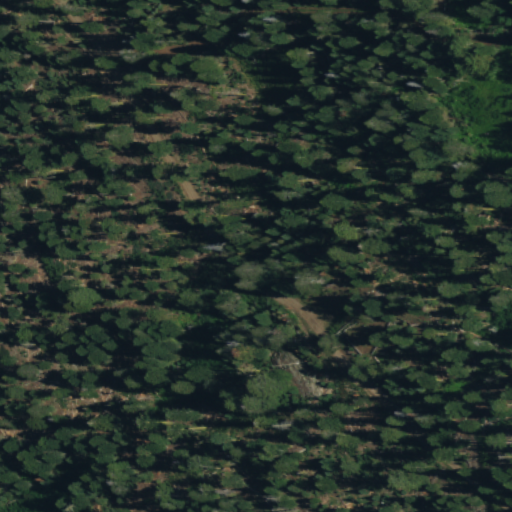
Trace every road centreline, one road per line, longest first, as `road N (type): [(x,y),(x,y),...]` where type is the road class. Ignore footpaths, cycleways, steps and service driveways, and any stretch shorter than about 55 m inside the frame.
road 1 (residential): [(57,0),(249,285),(317,322),(331,349),(444,461),(511,511)]
road 2 (track): [(511,39),(387,9),(281,10),(92,45)]
